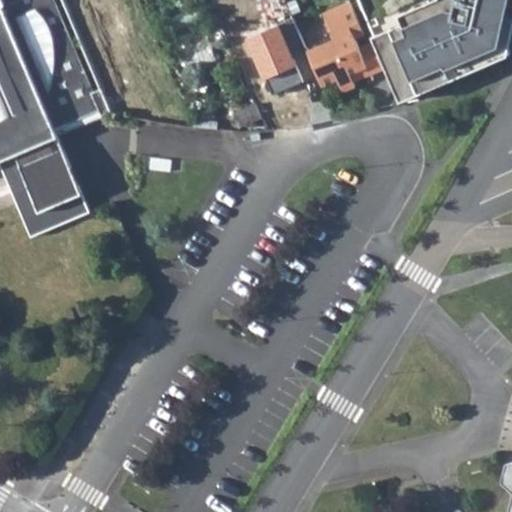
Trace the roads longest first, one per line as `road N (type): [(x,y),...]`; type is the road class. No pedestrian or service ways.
road 1 (residential): [(276,511),(452,221)]
road 2 (residential): [(452,221),(511,108)]
